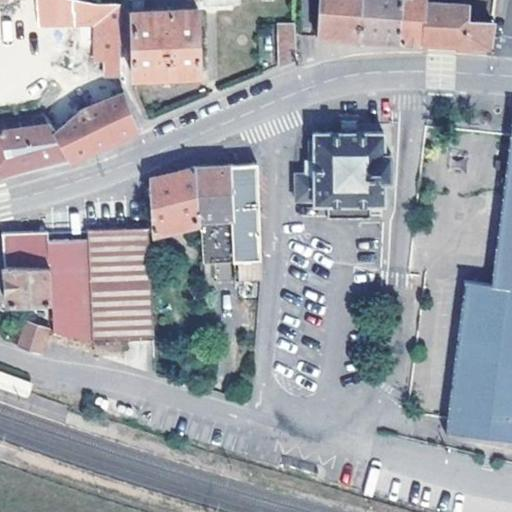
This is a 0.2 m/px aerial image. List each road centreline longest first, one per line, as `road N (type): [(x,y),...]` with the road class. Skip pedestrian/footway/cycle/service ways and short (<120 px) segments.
road 1 (residential): [(361,451),(410,72)]
road 2 (residential): [(259,107),(273,146),(273,249),(258,421)]
road 3 (tertiary): [(0,202),(97,176),(259,107)]
road 4 (residential): [(258,421),(0,352)]
road 5 (tertiary): [(259,107),(342,74),(410,72)]
road 6 (residential): [(511,494),(361,451)]
